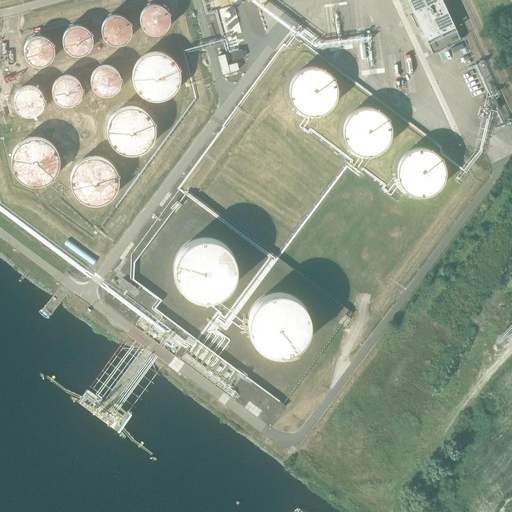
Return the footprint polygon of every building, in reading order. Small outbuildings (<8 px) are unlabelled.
[(460,40),(441,0),(407,0),(432,53),(460,40)] [(140,13),(140,14),(140,15),(139,17),(139,18),(139,19),(139,20),(140,22),(140,24),(141,25),(142,27),(142,28),(143,29),(145,31),(146,31),(147,32),(149,33),(150,34),(152,34),(153,34),(155,34),(156,34),(158,34),(160,33),(161,33),(162,32),(164,31),(166,30),(167,29),(168,27),(168,26),(169,25),(169,24),(170,22),(170,20),(170,19),(170,17),(170,16),(170,15),(169,13),(169,12),(168,11),(167,10),(166,9),(165,8),(164,7),(163,6),(162,5),(161,5),(159,4),(157,4),(156,3),(155,3),(153,3),(152,4),(151,4),(149,4),(148,5),(147,6),(146,6),(144,7),(143,8),(143,9),(142,10),(141,12),(140,13)] [(101,27),(101,29),(101,30),(101,31),(101,33),(102,35),(102,36),(103,37),(104,38),(105,40),(106,41),(108,42),(109,43),(111,43),(112,44),(113,44),(115,44),(116,44),(117,44),(119,44),(120,44),(121,43),(123,43),(125,42),(126,41),(127,40),(128,39),(129,38),(129,37),(130,35),(131,34),(131,32),(131,31),(132,29),(132,28),(131,26),(131,25),(130,23),(130,22),(129,20),(128,19),(127,18),(126,17),(125,16),(124,16),(123,15),(121,14),(119,14),(118,14),(117,14),(115,14),(113,14),(112,14),(110,15),(109,15),(108,16),(107,17),(106,18),(105,19),(103,20),(103,21),(102,23),(102,24),(101,25),(101,26),(101,27)] [(63,35),(62,36),(62,37),(62,39),(62,40),(62,41),(62,42),(62,44),(63,45),(63,46),(64,47),(65,48),(65,49),(66,50),(68,52),(69,53),(70,53),(72,54),(73,54),(75,55),(76,55),(78,55),(79,55),(81,55),(83,54),(85,53),(86,53),(87,51),(88,50),(89,49),(91,48),(91,46),(92,45),(92,44),(93,43),(93,42),(93,40),(93,39),(93,37),(92,36),(92,35),(92,33),(91,32),(90,30),(89,29),(88,28),(87,27),(86,27),(85,26),(83,25),(82,25),(81,24),(79,24),(78,24),(77,24),(74,24),(73,25),(71,25),(70,26),(69,27),(68,27),(67,28),(66,29),(64,31),(64,32),(63,33),(63,35)] [(24,46),(24,47),(24,48),(24,50),(24,52),(24,53),(24,54),(25,55),(25,57),(26,58),(27,59),(27,60),(28,61),(29,62),(31,63),(32,64),(34,65),(36,65),(37,65),(39,66),(40,66),(42,65),(43,65),(45,65),(46,64),(48,63),(49,62),(50,61),(51,60),(52,59),(53,57),(53,56),(54,55),(54,54),(54,53),(55,51),(55,50),(54,48),(54,46),(54,45),(53,44),(53,42),(52,41),(51,40),(50,39),(49,38),(48,37),(47,37),(45,36),(44,35),(42,35),(41,35),(40,35),(38,35),(37,35),(35,35),(34,36),(33,36),(32,37),(30,37),(29,38),(28,39),(27,40),(26,42),(25,43),(25,44),(24,46)] [(230,50),(232,60),(245,57),(243,47),(230,50)] [(132,72),(132,73),(131,75),(131,76),(131,77),(132,78),(132,79),(132,81),(132,82),(133,84),(133,85),(135,88),(136,90),(138,92),(139,94),(142,95),(142,96),(144,97),(145,98),(148,99),(150,99),(153,100),(155,100),(157,100),(160,100),(162,99),(163,99),(165,98),(167,97),(170,96),(172,94),(173,93),(175,91),(176,90),(177,88),(177,87),(178,86),(179,83),(180,82),(180,81),(180,79),(180,78),(180,76),(180,75),(180,74),(180,72),(180,70),(179,68),(178,66),(178,65),(177,63),(176,61),(174,59),(172,57),(171,56),(170,56),(169,55),(167,54),(165,53),(162,52),(161,52),(158,51),(156,51),(154,51),(152,51),(149,52),(147,53),(145,54),(143,55),(141,56),(139,58),(137,59),(136,61),(136,62),(134,64),(133,66),(133,68),(132,70),(132,72)] [(238,61),(229,64),(226,52),(219,54),(224,72),(240,67),(238,61)] [(121,81),(121,79),(121,78),(120,76),(120,75),(119,73),(119,72),(118,71),(117,70),(116,69),(115,68),(114,67),(112,66),(111,65),(110,65),(108,65),(107,64),(105,64),(103,64),(102,65),(100,65),(99,66),(97,66),(96,67),(95,68),(94,69),(93,70),(92,71),(91,73),(91,74),(90,76),(90,77),(90,79),(90,80),(90,81),(90,83),(90,84),(91,85),(91,86),(92,87),(93,88),(94,90),(95,91),(96,92),(98,93),(99,94),(100,94),(102,95),(103,95),(104,95),(106,95),(107,95),(108,95),(110,94),(112,94),(113,93),(114,92),(116,91),(117,90),(118,89),(119,87),(119,86),(120,85),(120,83),(121,82),(121,81)] [(297,71),(296,72),(295,74),(294,75),(292,77),(291,79),(291,80),(290,82),(289,84),(289,85),(289,87),(288,89),(288,90),(288,91),(289,93),(289,94),(289,96),(290,98),(290,100),(291,101),(292,102),(293,104),(294,106),(296,108),(298,110),(300,111),(301,112),(303,113),(306,114),(309,114),(310,115),(312,115),(315,115),(316,114),(318,114),(320,114),(322,113),(323,112),(326,111),(327,110),(328,110),(329,108),(330,108),(332,106),(333,104),(334,103),(335,101),(336,100),(336,99),(336,97),(337,96),(337,94),(337,92),(338,91),(338,89),(337,88),(337,86),(337,83),(336,82),(335,80),(335,78),(333,76),(332,75),(331,73),(329,72),(328,70),(326,69),(325,69),(322,67),(321,67),(319,66),(317,66),(316,66),(314,66),(312,66),(310,66),(308,66),(307,66),(305,67),(303,68),(301,69),(299,70),(297,71)] [(82,88),(82,87),(81,85),(81,84),(80,82),(80,81),(79,80),(78,79),(77,78),(76,77),(75,77),(73,76),(72,75),(71,75),(69,75),(67,74),(66,74),(65,75),(63,75),(62,75),(61,76),(59,76),(58,77),(57,78),(56,79),(55,80),(54,81),(53,83),(53,84),(52,85),(52,86),(51,88),(51,89),(51,91),(51,92),(52,93),(52,95),(53,97),(54,98),(55,100),(56,101),(57,102),(58,102),(59,103),(60,104),(62,105),(64,105),(66,105),(67,105),(68,105),(70,105),(71,105),(73,104),(74,103),(76,102),(77,101),(78,100),(80,99),(81,97),(81,96),(82,94),(82,93),(82,92),(82,91),(82,89),(82,88)] [(44,100),(44,99),(44,97),(43,96),(43,94),(42,93),(42,92),(41,91),(40,90),(38,88),(36,87),(35,86),(33,85),(31,85),(29,85),(27,85),(26,85),(25,85),(23,86),(22,86),(21,87),(20,88),(18,89),(17,90),(16,91),(15,93),(14,94),(14,95),(14,97),(13,98),(13,99),(13,101),(13,102),(13,103),(14,104),(14,105),(15,107),(16,109),(16,110),(17,111),(18,112),(20,113),(21,114),(22,114),(24,115),(25,115),(26,115),(29,116),(30,116),(31,115),(33,115),(34,115),(36,114),(38,113),(39,112),(40,111),(41,110),(42,109),(42,107),(43,106),(43,105),(44,104),(44,103),(44,101),(44,100)] [(501,107),(497,98),(492,101),(496,110),(501,107)] [(152,117),(151,116),(150,114),(149,113),(147,112),(146,110),(145,109),(142,108),(140,107),(138,106),(136,106),(134,105),(132,105),(130,105),(128,105),(126,106),(125,106),(123,106),(122,107),(119,108),(117,109),(116,110),(114,112),(112,113),(111,115),(110,116),(109,118),(109,119),(108,121),(107,123),(107,125),(106,127),(106,129),(106,130),(106,132),(106,133),(107,135),(107,136),(107,137),(108,138),(108,140),(109,141),(111,144),(112,146),(114,148),(116,149),(118,151),(120,152),(121,152),(124,153),(126,154),(129,154),(132,154),(134,154),(136,154),(138,153),(139,153),(142,152),(143,151),(145,150),(146,149),(147,148),(149,147),(149,146),(150,145),(151,144),(152,142),(153,140),(154,139),(154,137),(155,136),(155,134),(155,132),(155,130),(155,128),(155,127),(155,126),(155,125),(154,123),(154,121),(153,118),(152,117)] [(390,123),(389,121),(388,119),(387,117),(386,116),(385,114),(383,113),(381,111),(380,110),(378,109),(376,108),(374,107),(373,107),(370,106),(368,106),(366,106),(364,106),(362,107),(359,108),(357,108),(355,109),(354,110),(352,111),(350,113),(349,114),(347,116),(346,119),(345,120),(345,122),(344,123),(344,125),(343,127),(343,128),(343,130),(343,132),(343,134),(343,135),(344,136),(344,137),(344,138),(345,140),(346,142),(347,143),(348,144),(349,146),(350,147),(351,148),(353,150),(355,151),(357,152),(358,153),(360,153),(363,154),(365,154),(368,154),(370,154),(373,153),(375,153),(376,152),(378,152),(379,151),(382,149),(384,147),(386,145),(387,144),(387,143),(389,140),(390,138),(390,137),(390,136),(391,134),(391,131),(391,130),(391,129),(391,128),(391,126),(390,124),(390,123)] [(66,125),(66,126),(66,128),(66,129),(66,130),(66,131),(66,133),(67,134),(67,135),(68,136),(69,138),(71,140),(72,140),(73,141),(74,142),(76,143),(78,143),(79,143),(80,143),(82,143),(84,143),(85,143),(87,142),(88,141),(90,140),(91,139),(92,138),(93,137),(94,136),(95,134),(96,133),(96,132),(96,131),(96,130),(96,128),(96,127),(96,125),(96,123),(95,122),(95,121),(94,120),(93,118),(92,117),(91,116),(90,115),(88,114),(87,114),(86,113),(85,113),(83,113),(82,113),(80,112),(79,113),(78,113),(76,113),(75,114),(74,114),(73,115),(71,116),(70,117),(69,119),(68,120),(67,121),(67,122),(66,124),(66,125)] [(60,161),(60,159),(60,158),(59,157),(59,156),(59,155),(59,154),(58,152),(57,150),(56,147),(54,145),(53,144),(51,142),(49,141),(47,139),(45,138),(43,137),(41,137),(38,136),(37,136),(34,136),(32,136),(30,137),(27,138),(25,139),(23,139),(21,141),(19,143),(17,144),(16,146),(15,146),(14,148),(14,149),(13,150),(12,152),(12,154),(11,155),(11,156),(11,157),(11,159),(11,160),(11,162),(11,163),(11,166),(11,167),(12,168),(12,170),(13,171),(13,172),(15,175),(16,177),(18,178),(19,180),(20,180),(22,181),(23,182),(24,183),(26,184),(29,185),(30,185),(32,185),(34,185),(36,185),(37,185),(40,185),(43,184),(45,183),(47,182),(48,182),(50,181),(52,179),(53,177),(55,176),(56,174),(57,171),(58,170),(58,169),(59,167),(59,165),(60,163),(60,162),(60,161)] [(445,168),(445,165),(444,164),(444,163),(443,161),(442,159),(441,157),(440,156),(439,155),(438,154),(437,153),(435,151),(433,150),(431,149),(429,148),(426,147),(424,147),(422,147),(420,147),(417,147),(415,147),(413,148),(411,149),(409,150),(407,151),(406,152),(404,153),(402,155),(401,157),(400,159),(399,160),(398,162),(398,163),(398,164),(397,165),(397,166),(397,168),(397,170),(397,172),(397,173),(397,175),(397,176),(398,177),(398,179),(399,182),(400,183),(401,184),(402,186),(404,188),(405,189),(407,190),(407,191),(408,191),(409,192),(412,193),(414,194),(417,195),(419,195),(421,195),(424,195),(426,194),(429,194),(431,193),(434,191),(436,190),(437,189),(439,187),(441,185),(442,183),(443,182),(443,180),(444,178),(445,176),(445,174),(445,173),(445,172),(445,171),(445,169),(445,168)] [(118,172),(117,170),(116,168),(115,167),(114,165),(113,163),(111,162),(109,160),(108,159),(106,158),(103,157),(102,156),(99,156),(97,155),(95,155),(93,155),(90,156),(88,156),(86,157),(84,157),(83,158),(80,160),(79,161),(77,162),(76,164),(75,165),(73,167),(72,169),(72,170),(71,173),(70,176),(70,177),(70,178),(70,180),(70,182),(70,183),(70,184),(70,185),(71,187),(71,188),(72,189),(72,191),(73,192),(74,194),(75,195),(76,196),(78,198),(79,199),(81,200),(83,202),(85,203),(88,203),(90,204),(93,204),(95,204),(97,204),(99,204),(101,204),(103,203),(106,202),(108,200),(110,199),(112,197),(114,195),(115,193),(116,191),(117,189),(117,188),(118,187),(118,186),(119,184),(119,183),(119,181),(119,178),(119,175),(118,174),(118,173),(118,172)] [(186,244),(184,246),(182,247),(181,249),(179,251),(178,253),(177,255),(176,257),(175,259),(175,262),(174,264),(174,266),(174,269),(174,271),(174,273),(175,275),(175,278),(176,280),(177,282),(178,284),(180,286),(181,288),(182,290),(184,291),(186,293),(188,294),(190,295),(192,296),(194,297),(196,298),(198,299),(201,299),(203,299),(205,299),(208,299),(210,299),(212,299),(214,298),(217,297),(219,296),(221,295),(223,294),(225,292),(226,291),(228,289),(230,288),(231,286),(232,284),(233,282),(234,280),(235,277),(235,275),(236,273),(236,271),(236,268),(236,266),(236,264),(235,261),(235,259),(234,257),(233,255),(232,253),(231,251),(229,249),(228,247),(226,246),(224,244),(222,243),(221,241),(218,240),(216,239),(214,239),(212,238),(210,238),(207,237),(205,237),(203,237),(200,238),(198,238),(196,239),(194,240),(191,241),(189,242),(187,243),(186,244)] [(96,259),(68,239),(66,240),(65,242),(64,244),(92,265),(94,264),(95,262),(96,259)] [(128,274),(120,268),(117,272),(125,278),(128,274)] [(139,290),(123,278),(118,284),(134,296),(139,290)] [(259,299),(258,301),(256,303),(254,304),(253,307),(251,309),(251,310),(250,311),(250,313),(249,315),(249,316),(248,317),(248,320),(248,322),(248,323),(248,325),(248,327),(248,328),(249,331),(250,334),(250,336),(251,337),(252,339),(253,341),(255,343),(257,346),(260,348),(262,349),(264,350),(267,352),(270,353),(273,354),(275,354),(278,354),(281,354),(283,354),(285,354),(288,353),(290,352),(292,352),(295,350),(297,349),(297,348),(299,347),(300,346),(303,343),(304,341),(305,339),(306,338),(307,336),(308,335),(308,332),(309,330),(309,328),(310,326),(310,325),(310,322),(310,320),(309,318),(309,315),(308,313),(307,311),(306,309),(304,306),(303,304),(301,302),(299,300),(297,299),(296,297),(294,296),(291,295),(289,294),(286,293),(284,293),(282,293),(280,293),(278,293),(275,293),(273,293),(271,294),(269,294),(266,295),(264,296),(261,298),(259,299)]
